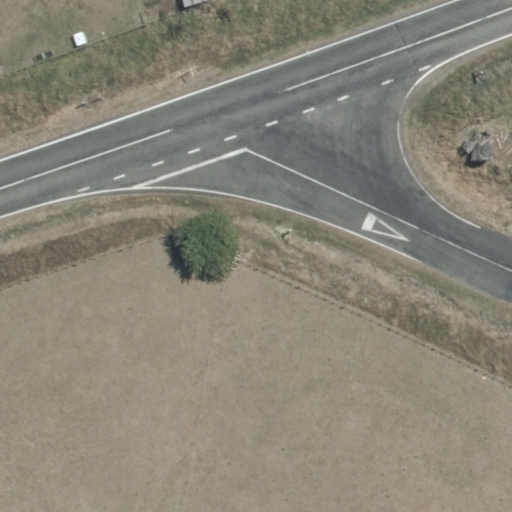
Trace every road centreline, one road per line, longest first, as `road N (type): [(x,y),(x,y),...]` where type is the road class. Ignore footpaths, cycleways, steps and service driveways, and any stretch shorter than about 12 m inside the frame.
road 1 (unclassified): [(219,118),(246,153),(511,269)]
road 2 (tertiary): [(511,8),(219,118)]
road 3 (tertiary): [(219,118),(0,189)]
